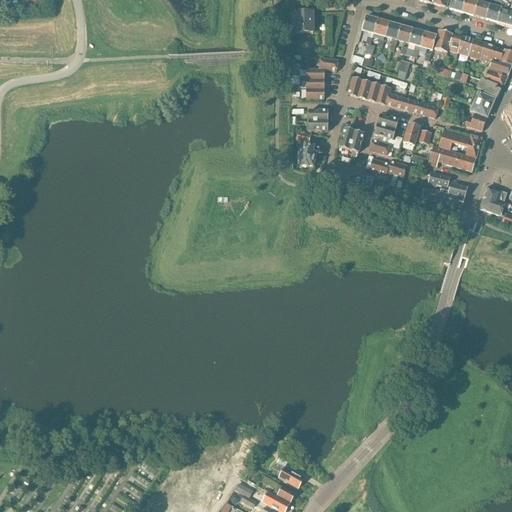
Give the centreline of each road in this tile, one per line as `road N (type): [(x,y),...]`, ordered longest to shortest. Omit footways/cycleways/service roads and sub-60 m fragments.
road 1 (tertiary): [(312,511),(417,381),(485,157)]
road 2 (residential): [(339,99),(331,163),(359,172),(376,110)]
road 3 (unclassified): [(0,98),(21,83),(62,75),(75,62),(76,0)]
